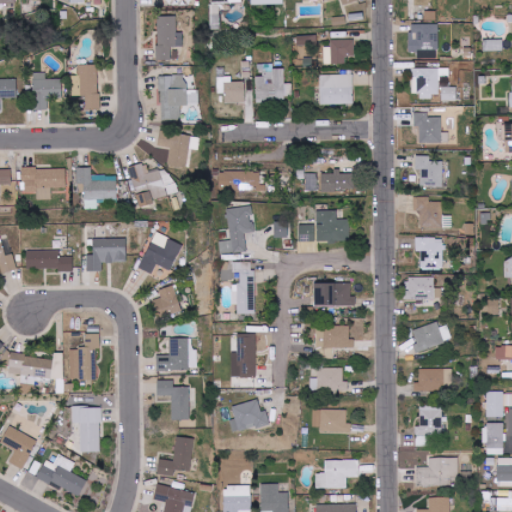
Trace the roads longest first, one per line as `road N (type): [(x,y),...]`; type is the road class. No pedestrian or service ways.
road 1 (residential): [(390,511),(385,0)]
road 2 (residential): [(128,511),(136,472),(129,315),(106,300),(61,299),(34,313)]
road 3 (residential): [(280,385),(281,268),(388,265)]
road 4 (residential): [(223,135),(385,130)]
road 5 (residential): [(0,143),(115,138),(129,128)]
road 6 (residential): [(129,128),(131,0)]
